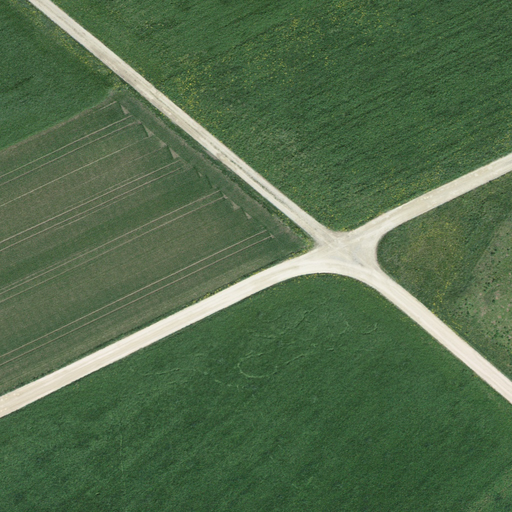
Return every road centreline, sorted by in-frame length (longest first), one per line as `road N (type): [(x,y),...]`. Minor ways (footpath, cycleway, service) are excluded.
road 1 (track): [(344,252),(37,0)]
road 2 (track): [(344,252),(0,412)]
road 3 (track): [(511,392),(344,252)]
road 4 (track): [(511,160),(390,218),(344,252)]
